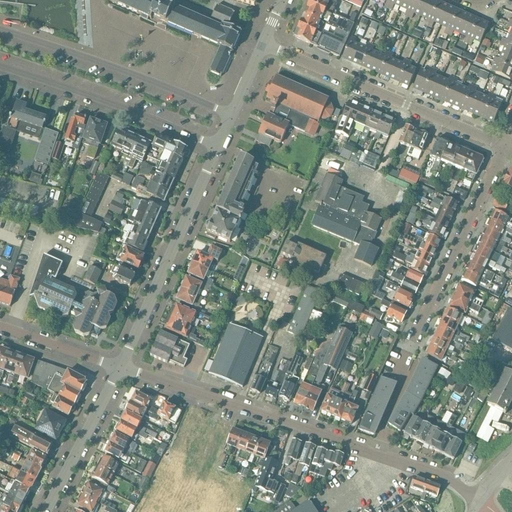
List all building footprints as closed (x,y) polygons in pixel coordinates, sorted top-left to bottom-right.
[(232,12),(231,12),(217,6),(218,6),(217,6),(211,19),(209,24),(203,21),(199,20),(200,18),(199,18),(175,8),(177,4),(168,0),(166,0),(109,0),(109,1),(110,2),(141,15),(141,17),(140,18),(148,21),(148,19),(151,20),(152,17),(163,21),(198,36),(199,37),(201,38),(221,47),(220,48),(220,49),(218,53),(215,60),(212,66),(210,72),(210,71),(209,72),(221,77),(221,76),(230,56),(240,32),(228,27),(234,14),(232,12)] [(230,0),(254,8),(257,0),(230,0)] [(329,0),(310,0),(309,4),(334,15),(335,16),(336,14),(337,12),(334,11),(337,3),(329,0)] [(361,8),(364,2),(359,0),(349,0),(349,3),(361,8)] [(388,9),(391,0),(380,0),(386,3),(384,7),(388,9)] [(400,9),(403,0),(391,0),(388,9),(392,11),(394,6),(400,9)] [(408,18),(415,0),(403,0),(400,9),(406,11),(404,16),(408,18)] [(420,18),(427,0),(415,0),(408,18),(411,20),(413,15),(420,18)] [(428,27),(438,4),(429,0),(427,0),(420,18),(426,20),(424,25),(428,27)] [(334,15),(309,4),(303,16),(320,23),(334,29),(349,35),(354,24),(335,16),(334,15)] [(439,26),(448,8),(438,4),(428,27),(431,28),(433,24),(439,26)] [(447,36),(458,12),(448,8),(439,26),(446,29),(443,34),(447,36)] [(459,35),(468,17),(458,12),(447,36),(451,37),(453,33),(459,35)] [(352,13),(348,22),(354,24),(358,15),(352,13)] [(299,26),(344,46),(349,35),(334,29),(320,23),(303,16),(299,26)] [(467,44),(477,21),(468,17),(459,35),(465,38),(463,43),(467,44)] [(479,44),(488,26),(477,21),(467,44),(471,46),(473,41),(479,44)] [(372,23),(370,28),(376,31),(378,25),(372,23)] [(344,46),(299,26),(294,37),(310,44),(340,57),(344,46)] [(382,37),(386,29),(380,26),(376,34),(382,37)] [(511,35),(509,35),(506,40),(502,38),(500,42),(511,46),(511,35)] [(352,37),(342,58),(352,62),(359,45),(354,43),(356,38),(352,37)] [(484,40),(482,45),(489,48),(491,44),(489,43),(490,42),(484,40)] [(511,46),(500,42),(499,46),(503,48),(501,54),(511,58),(511,46)] [(359,45),(352,62),(361,66),(370,45),(367,43),(365,48),(359,45)] [(370,45),(361,66),(371,70),(378,53),(372,51),(374,46),(370,45)] [(378,53),(371,70),(380,74),(389,53),(385,51),(383,56),(378,53)] [(389,53),(380,74),(390,78),(397,61),(391,59),(393,54),(389,53)] [(511,58),(501,54),(499,59),(494,57),(492,61),(511,69),(511,58)] [(478,55),(475,63),(481,65),(484,58),(478,55)] [(397,61),(390,78),(399,82),(408,61),(404,59),(402,64),(397,61)] [(409,86),(416,70),(410,67),(412,62),(408,61),(399,82),(409,86)] [(510,80),(511,74),(511,69),(492,61),(491,65),(493,66),(490,72),(493,73),(510,80)] [(471,67),(469,72),(478,76),(480,71),(471,67)] [(421,69),(413,88),(424,92),(433,69),(430,68),(428,72),(421,69)] [(433,97),(441,78),(435,75),(437,71),(433,69),(424,92),(433,97)] [(480,71),(478,76),(477,78),(486,81),(489,74),(480,71)] [(269,148),(272,141),(280,144),(284,135),(288,126),(314,137),(319,125),(318,125),(321,119),(323,120),(329,118),(332,112),(330,106),(327,104),(330,98),(277,75),(273,83),(270,81),(265,92),(268,93),(265,102),(272,105),(270,108),(272,109),(274,110),(270,117),(267,115),(266,116),(258,135),(259,135),(256,142),(269,148)] [(443,101),(453,78),(450,76),(448,81),(441,78),(433,97),(443,101)] [(443,101),(453,105),(461,86),(462,84),(456,81),(457,79),(453,78),(443,101)] [(508,88),(510,83),(502,80),(500,79),(499,80),(498,83),(497,85),(503,87),(504,86),(508,88)] [(463,109),(473,86),(469,84),(467,89),(461,86),(453,105),(463,109)] [(497,85),(493,94),(497,96),(499,97),(503,87),(497,85)] [(473,113),(481,95),(475,92),(477,88),(473,86),(463,109),(473,113)] [(481,95),(473,113),(483,118),(493,94),(489,93),(487,97),(481,95)] [(501,103),(503,101),(496,98),(497,96),(493,94),(483,118),(494,122),(502,104),(501,103)] [(0,135),(0,150),(9,153),(16,133),(18,128),(20,123),(31,126),(42,130),(46,118),(36,115),(25,111),(27,106),(21,104),(15,102),(11,116),(7,128),(3,127),(1,133),(0,135)] [(349,138),(355,125),(362,108),(360,107),(348,102),(347,106),(335,133),(347,137),(349,138)] [(364,129),(371,112),(370,111),(362,108),(355,125),(364,129)] [(338,118),(340,112),(333,109),(331,115),(338,118)] [(371,112),(364,129),(361,137),(360,136),(358,140),(364,143),(369,131),(375,134),(376,134),(383,116),(371,112)] [(72,120),(65,141),(74,144),(76,138),(82,139),(86,128),(84,127),(86,118),(76,115),(74,121),(72,120)] [(388,139),(395,121),(383,116),(376,134),(375,134),(373,139),(378,141),(380,136),(388,139)] [(90,121),(84,141),(83,141),(82,144),(89,147),(85,157),(94,160),(99,147),(106,126),(90,121)] [(399,143),(410,147),(417,131),(406,126),(399,143)] [(47,131),(37,162),(48,166),(58,134),(45,130),(47,131)] [(122,152),(130,135),(119,130),(111,147),(113,148),(122,152)] [(428,135),(417,131),(410,147),(407,155),(412,157),(418,160),(421,152),(428,135)] [(128,154),(126,159),(128,160),(130,161),(131,161),(141,140),(130,135),(122,152),(128,154)] [(184,156),(188,158),(191,152),(187,150),(187,149),(172,143),(157,136),(152,147),(182,161),(184,156)] [(437,139),(430,157),(436,159),(431,171),(436,173),(436,174),(439,167),(438,167),(441,161),(441,162),(448,144),(443,142),(443,140),(440,139),(438,140),(437,139)] [(145,156),(151,144),(141,140),(131,161),(130,161),(127,167),(132,169),(136,161),(142,163),(145,156)] [(57,144),(52,159),(59,161),(64,146),(57,144)] [(452,166),(459,149),(448,144),(441,162),(447,164),(446,168),(450,170),(452,166)] [(152,147),(148,157),(158,162),(178,171),(182,161),(152,147)] [(463,171),(470,153),(459,149),(452,166),(463,171)] [(363,167),(368,154),(364,152),(364,153),(362,153),(356,151),(355,154),(353,153),(349,162),(362,167),(363,167)] [(483,161),(481,158),(470,153),(463,171),(467,173),(464,180),(472,184),(483,161)] [(368,154),(363,167),(375,172),(376,170),(375,170),(380,158),(368,154)] [(253,163),(241,158),(219,206),(218,206),(216,210),(217,211),(211,224),(208,224),(206,225),(205,227),(206,230),(207,232),(207,233),(206,236),(215,240),(216,237),(229,243),(238,224),(239,224),(240,222),(241,222),(241,221),(240,220),(243,214),(244,210),(240,208),(241,206),(241,207),(243,202),(246,194),(247,195),(251,187),(250,186),(253,179),(254,179),(256,174),(255,174),(258,168),(252,165),(253,163)] [(100,164),(93,161),(88,174),(95,176),(100,164)] [(156,174),(173,181),(178,171),(158,162),(155,169),(157,170),(156,173),(156,174)] [(142,163),(141,166),(142,167),(146,169),(151,172),(151,171),(152,172),(153,168),(142,163)] [(151,171),(151,172),(146,169),(142,167),(138,174),(149,177),(150,176),(152,177),(154,178),(151,184),(168,192),(173,181),(156,174),(152,172),(151,171)] [(435,184),(438,174),(438,175),(441,168),(439,167),(436,174),(436,173),(432,183),(430,187),(438,190),(439,186),(435,184)] [(511,194),(511,193),(511,170),(509,169),(498,194),(504,196),(506,191),(511,194)] [(419,177),(412,175),(402,170),(398,179),(415,186),(419,177)] [(32,173),(29,182),(41,185),(42,181),(40,180),(41,176),(32,173)] [(95,179),(106,184),(109,177),(98,173),(95,179)] [(113,173),(111,179),(120,183),(123,177),(113,173)] [(354,260),(371,267),(378,250),(370,247),(381,219),(366,213),(369,207),(362,203),(364,198),(340,188),(343,182),(326,175),(315,202),(320,204),(316,213),(310,226),(353,244),(353,243),(359,246),(354,260)] [(151,184),(148,183),(146,189),(142,187),(144,181),(135,177),(133,183),(131,188),(147,195),(164,203),(168,192),(151,184)] [(93,185),(103,190),(106,184),(95,179),(93,185)] [(90,191),(101,195),(103,190),(93,185),(90,191)] [(451,196),(464,201),(467,193),(455,188),(451,196)] [(420,189),(417,195),(423,198),(426,191),(420,189)] [(87,196),(98,201),(101,195),(90,191),(87,196)] [(125,201),(122,200),(125,195),(119,192),(117,197),(115,196),(112,202),(122,206),(125,201)] [(85,202),(96,207),(98,201),(87,196),(85,202)] [(454,214),(454,213),(458,204),(445,197),(442,202),(434,198),(432,202),(432,203),(454,214)] [(509,204),(496,198),(492,206),(499,209),(505,212),(509,204)] [(112,202),(112,201),(108,211),(121,217),(125,207),(122,206),(112,202)] [(82,208),(93,213),(96,207),(85,202),(82,208)] [(161,210),(143,203),(138,214),(156,221),(161,210)] [(450,222),(450,221),(454,214),(432,203),(429,208),(434,210),(433,212),(433,213),(434,214),(436,216),(450,222)] [(80,214),(90,219),(93,213),(82,208),(80,214)] [(509,218),(494,211),(489,220),(511,230),(511,225),(507,223),(509,218)] [(415,216),(414,215),(410,213),(405,222),(409,224),(411,225),(415,216)] [(51,223),(73,228),(77,220),(53,214),(51,223)] [(98,234),(101,228),(102,224),(90,219),(80,214),(79,214),(77,220),(73,228),(98,234)] [(156,221),(138,214),(134,224),(151,232),(156,221)] [(106,215),(102,222),(109,225),(112,218),(106,215)] [(266,216),(263,223),(283,231),(286,225),(266,216)] [(424,220),(445,231),(446,230),(450,222),(436,216),(434,220),(426,216),(424,220)] [(430,228),(428,233),(441,239),(445,231),(424,220),(422,224),(430,228)] [(511,230),(489,220),(485,229),(503,238),(506,233),(511,236),(511,230)] [(151,232),(134,224),(129,235),(147,242),(151,232)] [(406,225),(401,233),(406,235),(407,232),(410,227),(406,225)] [(503,238),(485,229),(482,237),(503,247),(506,243),(502,242),(503,238)] [(414,239),(436,250),(441,241),(427,234),(424,239),(416,235),(415,236),(414,239)] [(147,242),(129,235),(125,245),(142,253),(147,242)] [(503,247),(482,237),(477,246),(499,256),(501,251),(506,254),(508,250),(503,248),(503,247)] [(414,250),(418,252),(432,259),(436,250),(414,239),(412,243),(416,245),(414,250)] [(286,242),(280,254),(291,259),(290,262),(318,274),(326,257),(298,244),(297,247),(286,242)] [(499,258),(499,256),(477,246),(473,254),(502,268),(504,262),(498,259),(499,258)] [(131,273),(131,272),(133,268),(138,270),(144,257),(125,249),(123,247),(117,260),(120,262),(117,266),(131,273)] [(193,264),(209,271),(214,260),(218,262),(222,252),(211,247),(207,257),(198,253),(196,257),(193,258),(192,261),(193,263),(193,264)] [(412,265),(409,269),(424,276),(428,268),(405,257),(399,254),(395,252),(392,258),(403,263),(404,261),(407,263),(412,265)] [(411,255),(407,253),(406,257),(405,257),(428,268),(432,259),(418,252),(416,257),(411,255)] [(502,268),(473,254),(469,263),(484,270),(485,268),(486,266),(504,274),(506,270),(504,269),(502,268)] [(31,292),(29,299),(30,299),(34,297),(38,308),(62,318),(68,316),(69,313),(74,315),(76,321),(73,328),(75,334),(84,337),(89,335),(90,334),(96,337),(99,330),(100,331),(106,329),(108,325),(110,321),(109,318),(108,315),(113,313),(115,309),(116,305),(115,302),(114,299),(110,298),(107,296),(104,290),(93,294),(90,293),(88,292),(85,293),(82,294),(81,297),(80,299),(79,298),(77,298),(75,294),(74,291),(51,281),(52,279),(55,280),(62,264),(43,256),(31,292)] [(387,259),(382,267),(389,270),(393,262),(387,259)] [(465,272),(487,282),(490,284),(494,275),(484,270),(469,263),(465,272)] [(209,271),(193,264),(193,265),(190,265),(189,268),(190,270),(188,275),(204,282),(209,271)] [(131,273),(117,266),(117,267),(115,265),(111,273),(115,275),(114,279),(130,287),(136,274),(131,272),(131,273)] [(102,272),(99,271),(89,267),(83,281),(95,286),(102,272)] [(420,285),(424,276),(409,269),(407,274),(397,269),(396,272),(396,273),(395,274),(419,286),(420,285)] [(390,277),(393,279),(398,281),(403,283),(400,288),(408,291),(415,295),(419,286),(395,274),(392,272),(390,277)] [(461,281),(476,288),(478,283),(485,286),(487,282),(465,272),(461,281)] [(236,274),(233,280),(239,283),(242,277),(236,274)] [(341,275),(340,277),(336,286),(359,296),(364,284),(341,275)] [(0,303),(10,307),(17,287),(20,279),(10,276),(8,282),(0,278),(0,303)] [(182,289),(198,296),(202,286),(186,279),(184,283),(182,284),(181,287),(182,288),(182,289)] [(502,290),(507,281),(502,279),(498,288),(502,290)] [(414,296),(400,289),(388,283),(386,288),(391,291),(396,293),(392,301),(408,309),(410,305),(412,301),(412,300),(414,296)] [(209,292),(209,291),(216,294),(218,290),(211,287),(211,286),(206,284),(203,290),(209,292)] [(476,293),(459,284),(458,285),(456,286),(455,289),(456,291),(453,296),(480,309),(483,303),(473,298),(476,293)] [(320,292),(307,286),(296,313),(291,323),(287,332),(301,338),(320,292)] [(382,300),(383,301),(385,295),(378,292),(380,288),(375,286),(371,295),(382,301),(382,300)] [(502,290),(498,288),(494,296),(499,298),(502,290)] [(194,311),(205,316),(207,312),(201,309),(201,308),(199,307),(203,299),(198,296),(182,289),(181,290),(179,291),(178,294),(179,296),(177,300),(195,308),(194,311)] [(336,295),(333,293),(322,289),(320,292),(318,297),(332,303),(333,302),(336,295)] [(333,302),(346,309),(350,301),(336,295),(333,302)] [(480,309),(453,296),(452,300),(449,300),(448,303),(449,305),(448,307),(466,315),(468,309),(478,314),(480,309)] [(242,297),(234,301),(237,307),(245,303),(242,297)] [(407,312),(383,301),(382,300),(382,301),(380,305),(389,310),(386,316),(401,324),(407,312)] [(192,326),(193,326),(195,319),(203,323),(204,320),(208,322),(210,318),(205,316),(198,313),(197,315),(178,306),(176,310),(174,309),(171,317),(192,326)] [(383,314),(372,309),(370,312),(369,315),(375,317),(374,318),(380,320),(383,314)] [(443,318),(458,326),(463,316),(447,309),(443,318)] [(511,310),(508,309),(491,340),(511,351),(511,310)] [(365,323),(367,317),(373,320),(374,318),(375,317),(369,315),(362,312),(359,321),(365,323)] [(189,334),(192,326),(171,317),(167,325),(169,325),(167,329),(177,333),(187,338),(186,340),(198,345),(200,341),(198,340),(195,339),(196,337),(189,334)] [(456,332),(458,326),(443,318),(438,328),(438,329),(454,336),(457,337),(465,341),(468,342),(470,338),(463,335),(456,332)] [(484,318),(481,324),(487,327),(490,321),(484,318)] [(375,322),(372,327),(381,331),(383,326),(375,322)] [(263,338),(229,325),(209,374),(242,388),(263,338)] [(483,325),(479,333),(484,335),(487,328),(483,325)] [(327,368),(336,371),(351,334),(338,328),(332,342),(319,371),(303,408),(313,412),(321,393),(317,391),(325,373),(327,368)] [(438,329),(434,338),(449,345),(454,336),(438,329)] [(383,330),(379,337),(386,340),(389,333),(383,330)] [(150,356),(153,357),(167,363),(168,361),(184,368),(187,361),(184,359),(189,346),(160,333),(150,356)] [(457,337),(454,343),(462,346),(465,341),(457,337)] [(449,346),(449,345),(434,338),(430,346),(458,360),(459,356),(453,353),(452,353),(447,350),(449,346)] [(303,408),(319,371),(332,342),(330,341),(318,346),(320,351),(313,353),(314,357),(313,360),(308,372),(306,377),(303,384),(302,385),(300,390),(294,404),(303,408)] [(430,346),(426,355),(433,359),(441,362),(444,357),(456,363),(458,360),(430,346)] [(0,371),(3,372),(10,353),(0,350),(0,371)] [(14,376),(21,357),(10,353),(3,372),(14,376)] [(465,353),(462,360),(468,362),(468,363),(471,356),(465,353)] [(287,403),(288,402),(289,402),(296,388),(295,388),(298,380),(292,378),(293,376),(295,375),(294,372),(297,367),(299,366),(302,360),(294,356),(291,363),(291,364),(282,386),(283,386),(278,398),(283,400),(284,402),(287,403)] [(21,357),(14,376),(19,378),(26,380),(32,361),(21,357)] [(308,372),(313,360),(308,358),(304,370),(308,372)] [(353,365),(342,361),(339,370),(349,374),(353,365)] [(420,369),(416,378),(430,385),(438,367),(425,362),(424,361),(421,367),(420,369)] [(54,396),(74,406),(85,385),(85,384),(84,380),(68,371),(67,372),(38,362),(31,383),(54,395),(54,396)] [(262,378),(256,376),(251,390),(260,394),(272,365),(268,363),(262,378)] [(440,370),(438,374),(447,379),(449,377),(450,374),(441,369),(440,370)] [(282,386),(286,376),(276,371),(271,383),(270,382),(264,395),(270,397),(276,400),(281,387),(282,386)] [(505,415),(511,400),(511,375),(504,371),(500,379),(498,378),(496,382),(494,380),(488,392),(490,393),(489,397),(491,398),(487,406),(491,408),(501,413),(502,413),(505,415)] [(370,375),(363,390),(370,394),(377,378),(370,375)] [(449,377),(445,384),(452,387),(455,381),(449,377)] [(393,383),(380,378),(373,395),(387,401),(391,393),(392,390),(394,384),(393,383)] [(410,390),(407,395),(409,396),(421,403),(430,385),(416,378),(412,387),(410,390)] [(345,383),(340,393),(341,393),(331,416),(336,418),(340,420),(341,420),(348,404),(350,398),(352,395),(347,393),(350,385),(345,383)] [(453,391),(460,395),(464,388),(457,384),(453,391)] [(471,398),(474,391),(468,388),(464,394),(471,398)] [(331,389),(328,396),(321,412),(331,416),(341,393),(340,393),(331,389)] [(33,403),(36,397),(23,391),(21,396),(33,403)] [(351,425),(358,409),(352,406),(358,393),(353,391),(352,395),(350,398),(348,404),(341,420),(351,425)] [(149,407),(152,401),(136,393),(130,402),(157,416),(159,412),(155,410),(149,407)] [(485,398),(476,393),(473,398),(482,403),(483,403),(486,398),(485,398)] [(365,413),(379,419),(383,410),(385,407),(387,402),(387,401),(373,395),(365,413)] [(403,403),(398,411),(409,418),(411,415),(413,416),(421,403),(409,396),(407,395),(404,400),(403,403)] [(63,418),(65,414),(69,417),(74,406),(54,396),(50,403),(54,405),(53,408),(54,409),(52,413),(63,418)] [(126,412),(142,420),(144,416),(157,422),(159,417),(157,416),(130,402),(126,412)] [(163,404),(159,412),(157,416),(159,417),(167,421),(175,425),(182,411),(183,410),(166,403),(165,405),(163,404)] [(412,418),(403,434),(413,440),(427,415),(432,406),(428,403),(425,409),(424,409),(418,421),(412,418)] [(491,409),(485,420),(496,425),(501,414),(491,409)] [(409,418),(398,411),(394,418),(393,421),(389,426),(391,427),(400,433),(409,418)] [(65,422),(44,412),(36,427),(29,423),(29,424),(28,424),(25,428),(33,432),(34,430),(56,441),(65,422)] [(120,422),(144,434),(155,439),(157,435),(139,426),(142,420),(126,412),(120,422)] [(379,419),(365,413),(358,430),(370,435),(372,436),(375,430),(376,427),(379,419)] [(423,445),(437,421),(427,415),(413,440),(423,445)] [(443,455),(451,438),(447,436),(457,417),(452,415),(446,425),(433,450),(443,455)] [(198,417),(188,444),(196,448),(197,447),(196,447),(197,444),(210,449),(209,451),(208,451),(208,452),(217,455),(227,428),(198,417)] [(437,421),(423,445),(433,450),(446,425),(437,421)] [(144,434),(120,422),(115,432),(135,442),(138,436),(142,438),(144,434)] [(16,424),(10,437),(48,456),(50,452),(49,451),(52,444),(36,436),(37,434),(33,432),(25,428),(16,424)] [(494,430),(483,425),(476,438),(487,444),(494,430)] [(233,430),(224,453),(229,455),(231,448),(236,450),(242,433),(238,431),(236,431),(233,430)] [(109,444),(130,455),(133,450),(129,449),(132,443),(129,441),(115,433),(109,444)] [(242,433),(236,450),(240,452),(238,459),(242,460),(251,437),(248,436),(247,434),(242,433)] [(462,444),(466,436),(461,433),(457,441),(451,438),(443,455),(453,461),(462,444)] [(251,437),(242,460),(252,464),(254,457),(261,440),(256,438),(255,439),(251,437)] [(261,440),(254,457),(259,459),(256,466),(261,468),(265,458),(269,446),(270,444),(266,443),(265,442),(261,440)] [(284,464),(288,466),(290,460),(296,461),(302,443),(292,440),(284,464)] [(130,455),(109,444),(104,453),(125,464),(130,455)] [(156,455),(161,458),(167,446),(162,444),(156,455)] [(295,475),(293,474),(290,483),(296,484),(299,477),(300,477),(303,466),(309,468),(315,448),(305,444),(295,475)] [(266,458),(260,473),(271,477),(271,476),(273,476),(281,454),(274,452),(276,448),(269,446),(265,458),(266,458)] [(309,473),(319,476),(327,451),(317,448),(309,473)] [(26,462),(41,469),(47,458),(32,451),(26,462)] [(333,466),(340,468),(344,456),(335,453),(335,454),(327,451),(319,476),(324,478),(327,470),(331,471),(333,466)] [(218,468),(222,469),(227,456),(223,455),(218,468)] [(97,467),(113,476),(119,465),(103,457),(97,467)] [(26,462),(21,472),(21,473),(35,480),(41,469),(26,462)] [(149,462),(142,476),(149,480),(156,466),(149,462)] [(113,476),(97,467),(91,478),(107,486),(105,490),(113,494),(115,490),(108,486),(113,476)] [(12,482),(30,491),(35,480),(21,473),(21,472),(18,470),(12,481),(12,482)] [(255,486),(255,487),(257,488),(273,495),(271,501),(278,504),(285,486),(271,481),(273,476),(271,476),(271,477),(260,473),(258,480),(255,486)] [(285,473),(283,479),(290,481),(292,475),(285,473)] [(23,503),(24,502),(30,491),(12,482),(12,481),(0,475),(0,489),(9,494),(9,496),(23,503)] [(232,511),(242,486),(214,476),(211,484),(212,484),(215,485),(210,497),(208,496),(207,496),(201,511),(202,511),(205,511),(232,511)] [(142,477),(137,488),(143,491),(149,481),(142,477)] [(423,493),(427,482),(414,477),(410,488),(423,493)] [(436,498),(440,486),(428,482),(427,482),(423,493),(421,500),(424,501),(426,494),(436,498)] [(304,483),(302,491),(303,491),(311,487),(311,485),(304,483)] [(89,484),(83,495),(99,503),(98,503),(108,508),(114,510),(116,507),(104,501),(108,494),(104,492),(89,484)] [(290,484),(285,496),(290,499),(302,492),(290,484)] [(18,511),(23,505),(23,504),(23,503),(9,496),(8,496),(8,497),(4,495),(1,500),(0,499),(0,507),(9,511),(18,511)] [(99,503),(83,495),(77,506),(87,511),(93,511),(98,503),(99,503)] [(316,511),(309,501),(296,510),(291,503),(277,511),(316,511)]
